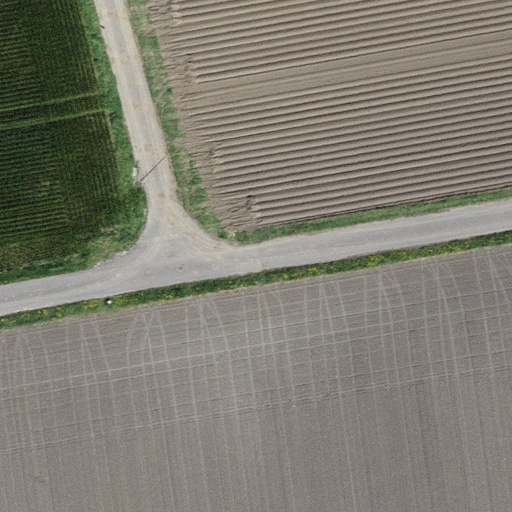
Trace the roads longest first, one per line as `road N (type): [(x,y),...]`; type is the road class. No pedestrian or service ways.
road 1 (track): [(0,299),(511,210)]
road 2 (track): [(101,0),(179,268)]
